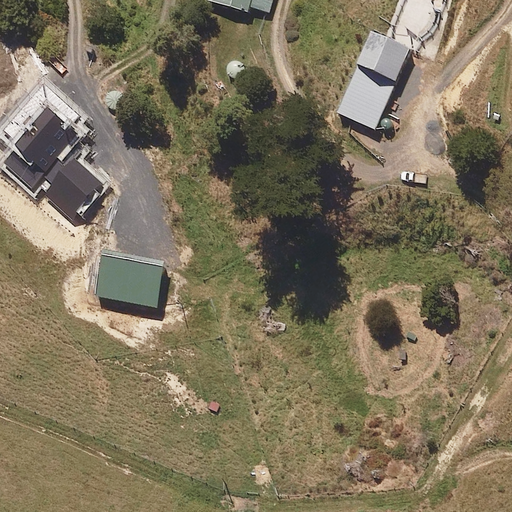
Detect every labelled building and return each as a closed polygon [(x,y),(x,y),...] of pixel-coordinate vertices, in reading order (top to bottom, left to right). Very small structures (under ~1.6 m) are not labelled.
[(211,0),(247,10),(248,6),(269,12),(272,0),(211,0)] [(409,47),(370,30),(335,110),(374,127),(409,47)] [(30,154),(25,151),(42,130),(28,119),(50,93),(40,85),(36,91),(0,62),(0,133),(3,135),(0,138),(0,155),(6,161),(13,153),(24,162),(30,154)] [(141,100),(118,75),(93,97),(117,122),(141,100)] [(143,152),(115,126),(102,140),(121,157),(105,175),(115,184),(143,152)] [(59,181),(32,155),(12,176),(39,202),(59,181)] [(90,212),(75,198),(59,216),(74,229),(90,212)]
